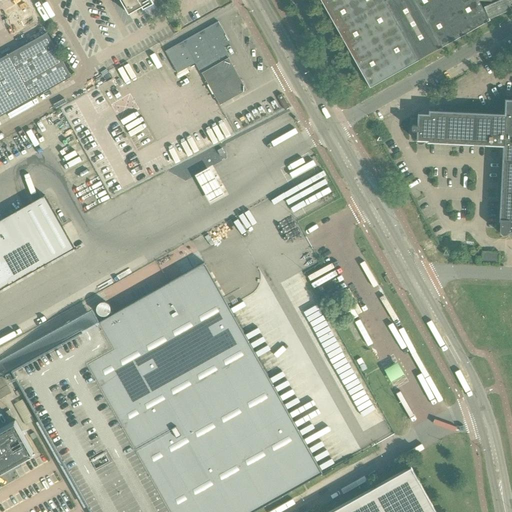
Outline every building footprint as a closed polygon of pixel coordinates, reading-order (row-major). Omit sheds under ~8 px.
[(153,3),(151,0),(120,0),(128,14),(138,9),(141,7),(143,9),(153,3)] [(320,0),(370,87),(489,20),(478,0),(482,0),(491,0),(492,0),(320,0)] [(511,9),(511,0),(497,0),(484,6),(489,19),(511,9)] [(165,51),(177,73),(195,63),(201,74),(202,73),(220,105),(247,90),(229,57),(222,43),(229,39),(218,21),(165,51)] [(46,33),(0,58),(0,114),(70,75),(46,33)] [(289,107),(285,99),(282,94),(277,96),(285,110),(289,107)] [(428,142),(503,145),(511,145),(511,99),(504,99),(504,100),(505,100),(505,114),(430,110),(429,109),(429,115),(419,114),(419,113),(418,113),(417,125),(412,125),(412,130),(417,130),(416,140),(417,140),(417,139),(427,140),(427,143),(428,143),(428,142)] [(175,160),(224,142),(221,134),(218,126),(187,138),(188,139),(182,141),(184,147),(172,152),(175,160)] [(511,145),(503,145),(500,200),(499,220),(498,220),(498,221),(500,221),(499,230),(499,231),(500,232),(500,233),(501,234),(502,234),(503,235),(504,235),(505,235),(506,235),(507,234),(508,233),(508,232),(508,231),(511,230),(511,145)] [(211,197),(213,201),(226,193),(224,190),(212,167),(199,174),(211,197)] [(0,294),(79,249),(64,224),(49,197),(0,224),(0,294)] [(483,252),(482,254),(482,260),(498,261),(498,253),(483,252)] [(11,371),(52,443),(51,444),(51,445),(51,446),(51,447),(52,447),(52,448),(53,448),(54,448),(90,511),(254,511),(325,474),(207,262),(11,371)] [(96,309),(97,310),(97,311),(97,312),(98,313),(99,314),(100,315),(101,315),(102,316),(104,316),(105,316),(106,315),(107,315),(107,314),(108,314),(109,313),(109,312),(110,311),(110,310),(110,309),(110,308),(110,307),(109,306),(109,305),(108,304),(108,303),(107,303),(106,302),(105,302),(104,302),(103,302),(102,302),(101,302),(100,303),(99,303),(99,304),(98,304),(97,305),(97,306),(96,307),(96,308),(96,309)] [(356,360),(362,371),(367,368),(361,358),(356,360)] [(386,367),(390,378),(403,373),(399,362),(386,367)] [(0,474),(3,473),(4,473),(5,474),(6,474),(6,473),(7,473),(8,472),(8,471),(7,470),(24,461),(23,460),(23,461),(21,457),(32,451),(15,421),(0,429),(0,474)] [(436,511),(411,467),(329,511),(436,511)]
